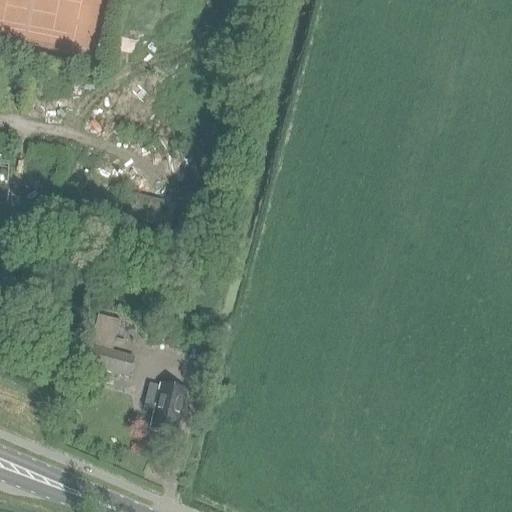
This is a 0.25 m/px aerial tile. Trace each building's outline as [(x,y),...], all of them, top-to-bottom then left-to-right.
[(18,55),(16,64),(27,67),(29,57),(18,55)] [(206,121),(193,181),(212,185),(226,125),(206,121)] [(130,195),(124,218),(170,230),(176,207),(130,195)] [(87,370),(128,380),(133,360),(92,350),(87,370)] [(160,387),(159,390),(149,387),(144,405),(143,411),(154,413),(149,433),(175,439),(186,393),(160,387)]
